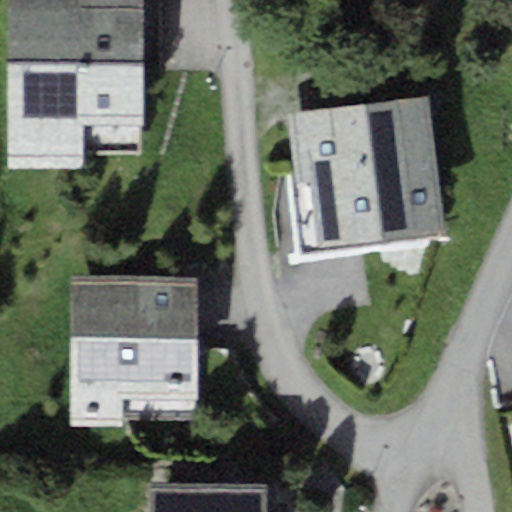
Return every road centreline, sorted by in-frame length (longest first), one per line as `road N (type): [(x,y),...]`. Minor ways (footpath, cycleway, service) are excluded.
road 1 (residential): [(233,0),(256,274),(272,342),(289,381),(326,418),(409,465)]
road 2 (residential): [(427,423),(511,225)]
